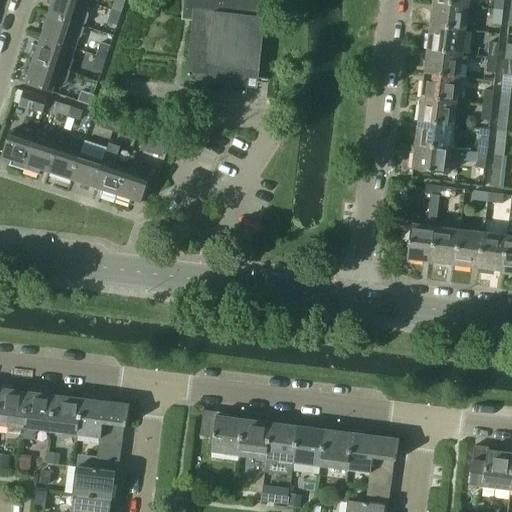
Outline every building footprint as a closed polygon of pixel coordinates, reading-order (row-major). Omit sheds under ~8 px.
[(52,0),(48,14),(81,25),(80,25),(84,22),(87,15),(85,11),(78,9),(81,0),(52,0)] [(125,0),(113,0),(111,9),(121,13),(126,0),(125,0)] [(265,0),(183,0),(181,18),(191,19),(184,80),(246,87),(247,77),(257,78),(265,0)] [(493,0),(493,10),(503,11),(504,0),(493,0)] [(432,1),(429,24),(463,29),(466,6),(432,1)] [(117,26),(121,13),(111,9),(106,23),(117,26)] [(501,26),(503,11),(493,10),(491,25),(501,26)] [(48,14),(40,37),(76,49),(80,36),(82,28),(81,25),(48,14)] [(429,24),(426,49),(460,53),(463,29),(429,24)] [(33,43),(28,58),(70,73),(70,72),(69,72),(76,49),(40,37),(38,45),(33,43)] [(489,42),(488,57),(497,58),(499,43),(489,42)] [(94,46),(92,54),(106,59),(111,46),(100,43),(98,47),(94,46)] [(426,49),(423,72),(457,77),(460,53),(426,49)] [(102,72),(106,59),(92,54),(89,63),(93,64),(91,69),(102,72)] [(496,73),(497,58),(488,57),(486,72),(496,73)] [(51,92),(54,83),(62,86),(67,84),(70,73),(28,58),(23,73),(28,75),(25,83),(51,92)] [(511,60),(504,59),(502,83),(511,85),(511,78),(511,60)] [(423,72),(420,97),(454,101),(457,77),(423,72)] [(502,83),(499,107),(509,109),(511,85),(502,83)] [(45,98),(22,91),(15,89),(11,102),(18,104),(41,111),(45,98)] [(484,89),(482,105),(492,106),(494,90),(484,89)] [(81,91),(77,101),(91,106),(94,96),(81,91)] [(420,97),(417,120),(451,125),(454,101),(420,97)] [(65,116),(69,106),(56,102),(53,112),(65,116)] [(490,121),(492,106),(482,105),(480,120),(490,121)] [(83,111),(69,106),(65,116),(80,121),(83,111)] [(499,107),(496,131),(506,133),(509,109),(499,107)] [(111,131),(114,121),(103,118),(99,128),(111,131)] [(417,120),(414,144),(448,149),(451,125),(417,120)] [(128,126),(114,121),(111,131),(126,136),(128,126)] [(0,137),(0,155),(1,156),(9,159),(8,164),(22,169),(33,138),(3,128),(0,137)] [(479,128),(476,152),(486,153),(489,129),(479,128)] [(496,131),(494,154),(503,156),(506,133),(496,131)] [(166,139),(152,134),(145,132),(140,150),(161,157),(166,139)] [(39,169),(47,172),(56,145),(33,138),(22,169),(37,174),(39,169)] [(448,149),(414,144),(410,169),(445,174),(448,149)] [(47,172),(70,179),(79,153),(56,145),(47,172)] [(102,161),(102,160),(93,187),(101,189),(99,194),(114,198),(124,168),(114,165),(117,155),(106,151),(102,161)] [(484,169),(486,153),(476,152),(475,168),(484,169)] [(70,179),(93,187),(102,160),(79,153),(70,179)] [(503,156),(494,154),(492,172),(490,186),(500,188),(503,156)] [(136,172),(124,168),(114,198),(129,204),(131,199),(139,202),(150,168),(138,164),(136,172)] [(425,194),(438,196),(440,187),(426,185),(425,194)] [(440,187),(438,196),(454,198),(455,189),(440,187)] [(486,202),(487,193),(473,191),(472,200),(486,202)] [(503,195),(487,193),(486,202),(502,203),(503,195)] [(430,261),(434,227),(410,224),(409,228),(407,240),(405,258),(430,261)] [(401,227),(399,239),(407,240),(409,228),(401,227)] [(430,261),(454,264),(458,230),(434,227),(430,261)] [(454,264),(478,267),(482,233),(458,230),(454,264)] [(478,267),(501,270),(506,236),(482,233),(478,267)] [(501,270),(511,271),(511,236),(506,236),(501,270)] [(0,425),(22,428),(26,391),(0,388),(0,425)] [(22,428),(23,428),(22,439),(34,440),(36,430),(50,432),(55,395),(26,391),(22,428)] [(50,432),(76,435),(80,398),(55,395),(50,432)] [(99,438),(99,435),(101,423),(123,425),(125,425),(128,404),(80,398),(76,435),(99,438)] [(236,455),(241,418),(215,415),(215,412),(203,410),(199,435),(212,437),(210,451),(236,455)] [(236,455),(265,458),(269,422),(241,418),(236,455)] [(265,458),(292,462),(297,425),(269,422),(265,458)] [(122,438),(123,425),(101,423),(99,435),(122,438)] [(292,462),(319,465),(323,429),(297,425),(292,462)] [(319,465),(345,469),(350,432),(323,429),(319,465)] [(367,471),(368,469),(369,458),(393,460),(395,460),(398,438),(350,432),(345,469),(367,471)] [(99,438),(98,445),(121,447),(122,438),(99,435),(99,438)] [(508,489),(511,463),(511,451),(486,448),(487,445),(473,444),(468,484),(508,489)] [(98,445),(97,458),(119,460),(121,447),(98,445)] [(10,456),(0,454),(0,467),(8,469),(10,456)] [(31,456),(21,454),(19,467),(29,468),(31,456)] [(50,454),(49,462),(57,463),(58,455),(50,454)] [(95,468),(115,471),(118,471),(119,460),(97,458),(95,468)] [(391,472),(393,460),(369,458),(368,469),(391,472)] [(111,498),(115,471),(95,468),(76,466),(72,494),(111,498)] [(367,471),(366,481),(390,483),(391,472),(368,469),(367,471)] [(50,471),(41,470),(39,483),(48,485),(50,471)] [(366,481),(365,492),(389,494),(390,483),(366,481)] [(276,487),(263,485),(261,501),(274,502),(276,487)] [(45,511),(46,493),(35,492),(34,510),(45,511)] [(365,492),(363,503),(384,506),(387,506),(389,494),(365,492)] [(72,494),(70,511),(109,511),(111,498),(72,494)] [(288,506),(300,508),(301,497),(289,495),(288,506)] [(345,501),(343,511),(383,511),(384,506),(363,503),(345,501)]
